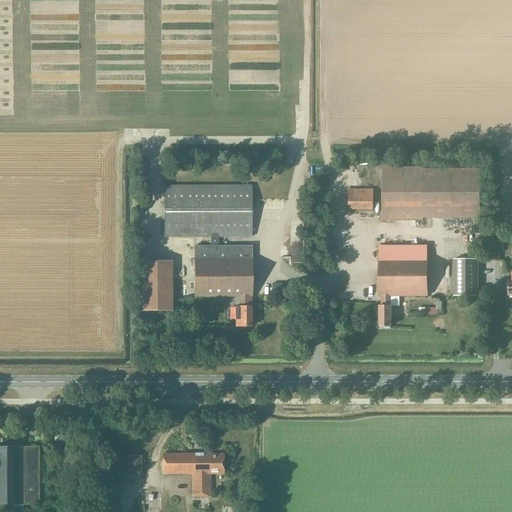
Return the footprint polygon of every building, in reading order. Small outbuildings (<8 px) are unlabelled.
[(382,218),(477,217),(477,195),(481,195),(481,191),(477,191),(477,169),(382,170),(382,218)] [(210,246),(218,246),(218,237),(252,237),(251,185),(164,186),(164,238),(210,237),(210,246)] [(373,210),(373,189),(348,189),(348,210),(373,210)] [(489,241),(489,261),(499,261),(499,241),(489,241)] [(236,327),(240,327),(251,327),(251,296),(252,296),(252,246),(218,246),(210,246),(195,246),(195,296),(240,296),(240,306),(236,306),(236,307),(235,307),(235,320),(236,320),(236,327)] [(427,246),(378,246),(379,296),(380,296),(381,306),(390,306),(390,296),(427,296),(427,246)] [(477,296),(477,260),(453,260),(453,292),(453,296),(477,296)] [(141,310),(172,310),(172,262),(141,262),(141,310)] [(289,297),(289,284),(271,284),(271,297),(289,297)] [(390,306),(381,306),(379,306),(379,327),(391,327),(391,306),(390,306)] [(0,504),(24,504),(39,504),(39,447),(0,447),(0,504)] [(223,474),(223,454),(162,454),(162,474),(192,474),(192,497),(210,497),(210,474),(223,474)] [(141,472),(142,457),(109,456),(109,472),(141,472)] [(117,511),(118,484),(101,484),(101,511),(117,511)]
